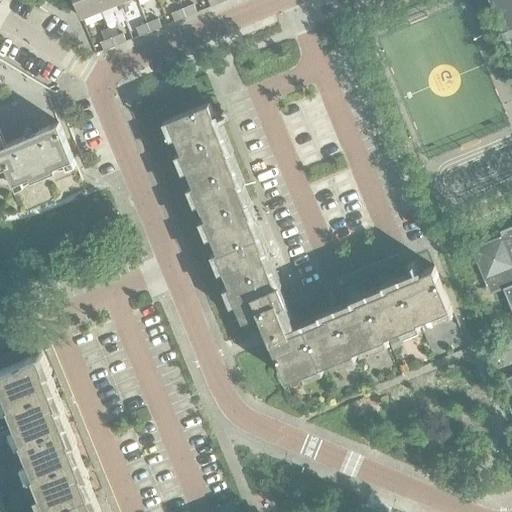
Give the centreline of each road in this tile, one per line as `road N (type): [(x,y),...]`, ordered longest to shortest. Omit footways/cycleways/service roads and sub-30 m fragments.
road 1 (residential): [(174,271),(227,401),(273,432),(464,511)]
road 2 (residential): [(97,77),(174,271)]
road 3 (residential): [(97,77),(286,0)]
road 4 (unclassified): [(174,271),(57,315)]
